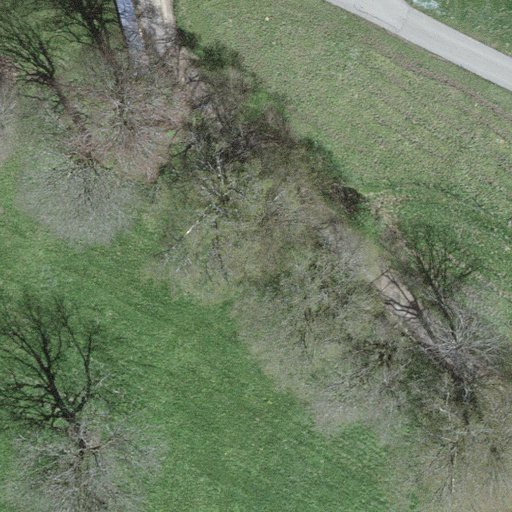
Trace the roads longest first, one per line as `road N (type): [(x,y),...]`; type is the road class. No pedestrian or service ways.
road 1 (track): [(154,0),(162,50),(190,85),(511,412)]
road 2 (track): [(355,0),(511,75)]
